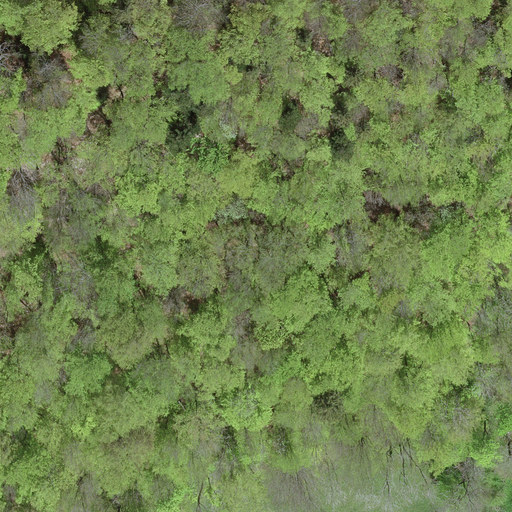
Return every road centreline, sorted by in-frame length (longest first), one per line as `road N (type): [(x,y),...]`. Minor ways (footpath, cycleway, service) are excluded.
road 1 (track): [(0,228),(222,201),(424,191),(511,173)]
road 2 (motorway): [(274,0),(511,434)]
